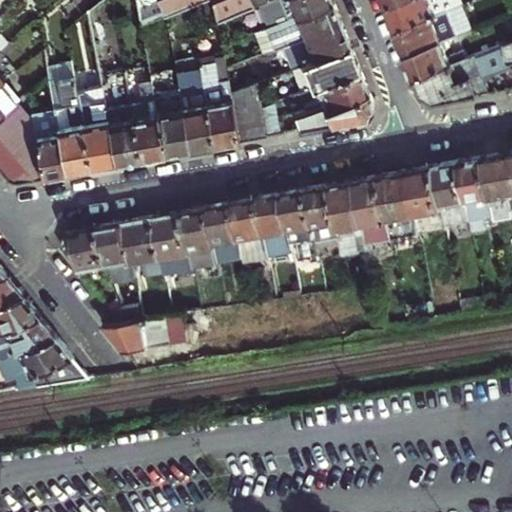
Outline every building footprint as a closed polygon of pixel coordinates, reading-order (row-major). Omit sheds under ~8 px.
[(113,0),(102,0),(92,9),(93,18),(116,14),(113,0)] [(254,4),(252,0),(159,0),(164,11),(193,0),(214,0),(218,18),(254,4)] [(277,46),(285,43),(343,21),(339,11),(334,0),(333,0),(268,25),(256,30),(264,51),(277,46)] [(263,0),(259,2),(268,25),(333,0),(263,0)] [(401,29),(466,4),(468,4),(466,0),(406,0),(392,6),(397,19),(401,29)] [(477,29),(466,4),(401,29),(406,43),(411,55),(452,39),(477,29)] [(293,65),(305,61),(352,43),(348,33),(343,21),(285,43),(293,65)] [(420,78),(469,59),(467,51),(451,57),(447,46),(453,44),(452,39),(411,55),(416,68),(420,78)] [(511,41),(420,78),(427,95),(437,100),(468,94),(490,90),(487,75),(511,69),(511,41)] [(352,43),(305,61),(315,84),(361,67),(357,57),(352,43)] [(240,136),(231,89),(225,55),(201,60),(203,66),(216,141),(229,138),(240,136)] [(50,64),(57,105),(68,168),(81,166),(93,164),(80,90),(75,60),(50,64)] [(315,84),(305,61),(293,65),(304,89),(315,84)] [(216,141),(203,66),(178,71),(180,84),(181,91),(191,146),(206,143),(216,141)] [(361,67),(315,84),(304,89),(295,92),(290,94),(293,100),(301,97),(307,111),(326,104),(329,106),(371,91),(367,81),(361,67)] [(273,73),(231,89),(240,136),(251,134),(267,131),(262,105),(276,99),(290,94),(295,92),(292,84),(276,90),(273,73)] [(22,97),(7,78),(0,84),(0,115),(20,99),(22,97)] [(144,98),(132,101),(141,155),(154,152),(167,150),(156,87),(154,79),(141,81),(144,98)] [(180,84),(162,86),(163,93),(181,91),(180,84)] [(117,159),(108,105),(105,86),(80,90),(93,164),(106,161),(117,159)] [(191,146),(181,91),(163,93),(162,86),(156,87),(167,150),(178,148),(191,146)] [(376,103),(371,91),(329,106),(326,104),(307,111),(296,115),(299,126),(338,118),(370,112),(376,103)] [(46,173),(35,116),(20,99),(0,115),(0,164),(10,176),(13,178),(18,178),(46,173)] [(281,129),(276,99),(262,105),(267,131),(276,130),(281,129)] [(141,155),(132,101),(108,105),(117,159),(129,157),(141,155)] [(34,108),(35,116),(46,173),(60,170),(68,168),(57,105),(34,108)] [(511,147),(505,148),(484,152),(496,212),(502,245),(511,243),(511,147)] [(496,212),(484,152),(473,154),(461,157),(472,216),(496,212)] [(472,216),(461,157),(448,159),(436,161),(447,220),(472,216)] [(447,220),(436,161),(424,163),(409,166),(422,230),(448,225),(447,220)] [(422,230),(409,166),(396,169),(382,171),(394,235),(422,230)] [(370,174),(358,176),(371,246),(371,247),(396,243),(394,235),(382,171),(370,174)] [(332,181),(346,251),(371,246),(358,176),(345,178),(332,181)] [(319,183),(307,185),(321,258),(322,261),(347,256),(346,251),(332,181),(319,183)] [(321,258),(307,185),(295,188),(282,190),(293,245),(305,243),(308,261),(321,258)] [(270,193),(258,195),(269,258),(290,255),(289,246),(293,245),(282,190),(270,193)] [(245,197),(233,200),(244,259),(246,273),(271,268),(269,258),(258,195),(245,197)] [(219,202),(209,204),(220,263),(244,259),(233,200),(219,202)] [(220,263),(209,204),(200,206),(185,208),(196,264),(196,266),(207,264),(209,277),(222,275),(220,263)] [(170,211),(157,213),(167,269),(168,274),(197,269),(196,266),(196,264),(185,208),(170,211)] [(142,216),(125,219),(133,261),(146,258),(148,273),(167,269),(157,213),(142,216)] [(115,221),(103,223),(109,266),(111,274),(115,282),(136,278),(133,261),(125,219),(115,221)] [(109,266),(103,223),(85,226),(68,229),(63,242),(85,270),(109,266)] [(511,243),(502,245),(507,272),(511,271),(511,243)] [(0,299),(17,293),(8,282),(2,275),(0,274),(0,299)] [(0,325),(32,312),(25,303),(17,293),(0,299),(0,325)] [(116,308),(118,319),(143,316),(141,303),(116,308)] [(106,321),(129,348),(192,337),(187,310),(143,316),(118,319),(106,321)] [(0,352),(0,353),(48,333),(39,321),(32,312),(0,325),(0,352)] [(34,383),(78,376),(68,357),(57,343),(48,333),(0,353),(7,368),(0,370),(0,372),(2,376),(27,367),(34,383)]
